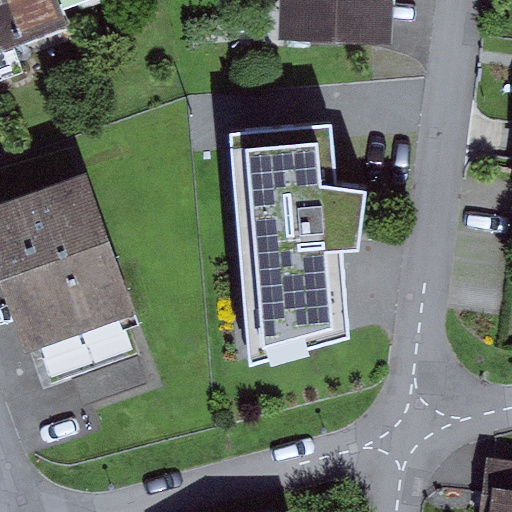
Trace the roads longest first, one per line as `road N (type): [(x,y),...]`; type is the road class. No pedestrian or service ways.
road 1 (residential): [(406,437),(467,0)]
road 2 (residential): [(104,511),(406,437)]
